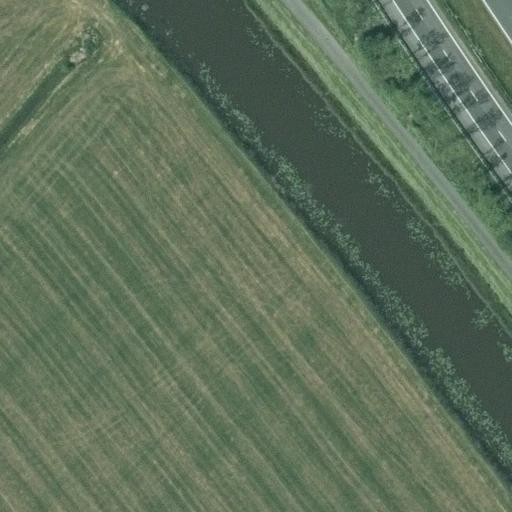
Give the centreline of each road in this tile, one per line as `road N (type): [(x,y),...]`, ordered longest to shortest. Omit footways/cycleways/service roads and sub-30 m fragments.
road 1 (unclassified): [(511,280),(276,0)]
road 2 (motorway): [(403,0),(511,153)]
